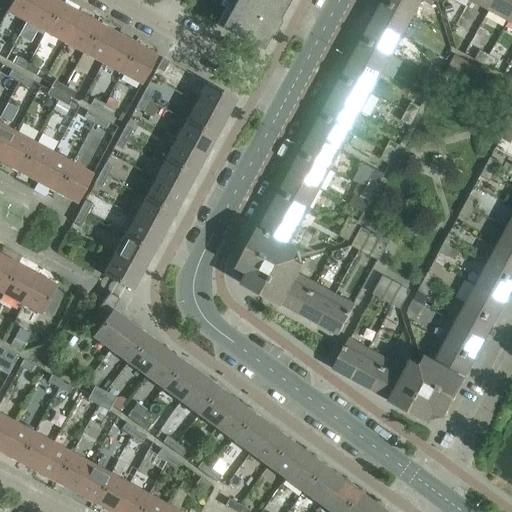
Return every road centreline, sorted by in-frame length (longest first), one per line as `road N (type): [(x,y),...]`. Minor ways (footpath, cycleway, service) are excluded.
road 1 (tertiary): [(443,498),(210,326),(194,301),(200,256),(289,93)]
road 2 (residential): [(443,498),(511,366)]
road 3 (residential): [(289,93),(162,20)]
